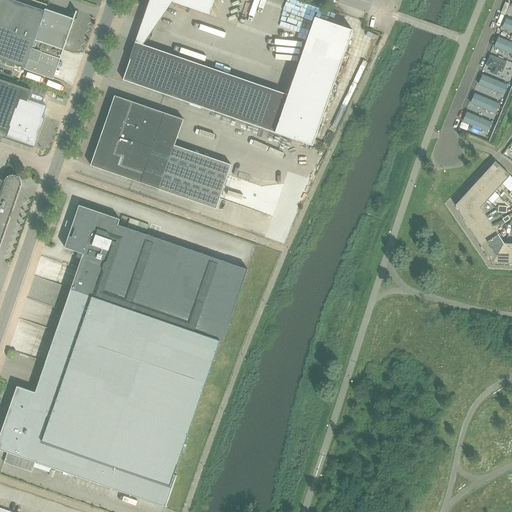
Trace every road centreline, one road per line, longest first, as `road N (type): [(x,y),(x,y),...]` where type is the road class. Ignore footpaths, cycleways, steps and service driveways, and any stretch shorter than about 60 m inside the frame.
road 1 (unclassified): [(52,170),(110,0)]
road 2 (residential): [(501,0),(436,159)]
road 3 (unclassified): [(0,322),(52,170)]
